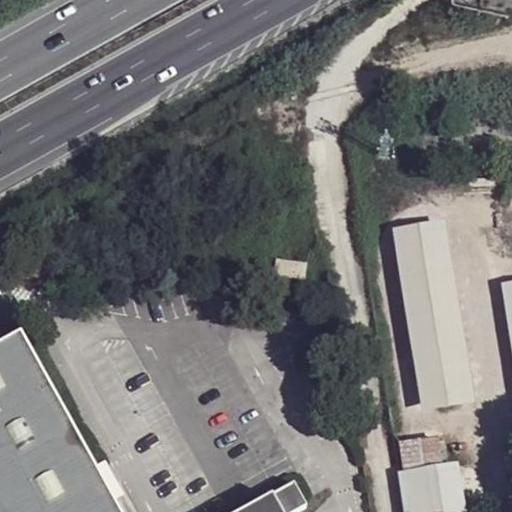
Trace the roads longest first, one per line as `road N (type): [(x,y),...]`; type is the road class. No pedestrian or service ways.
road 1 (motorway): [(0,145),(262,0)]
road 2 (unknown): [(495,466),(480,294),(486,273),(511,256)]
road 3 (motorway): [(126,0),(0,69)]
